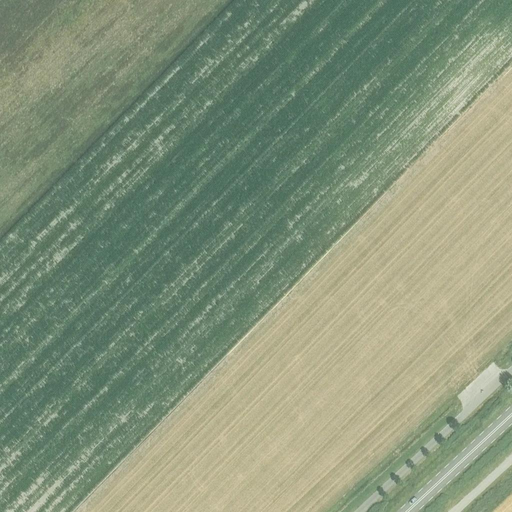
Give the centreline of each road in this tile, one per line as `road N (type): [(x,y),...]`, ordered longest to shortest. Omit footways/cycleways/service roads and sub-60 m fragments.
road 1 (track): [(511,373),(362,511)]
road 2 (secondary): [(410,511),(511,417)]
